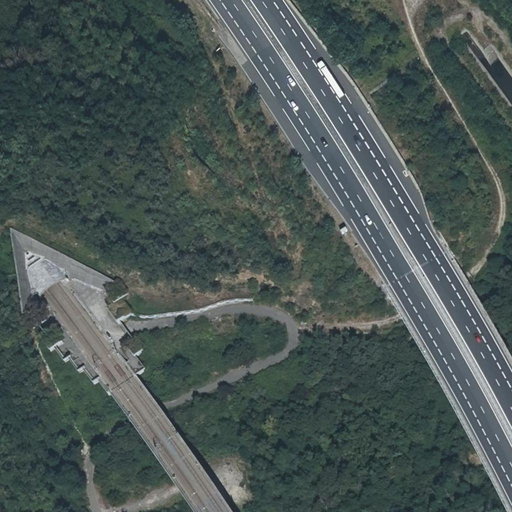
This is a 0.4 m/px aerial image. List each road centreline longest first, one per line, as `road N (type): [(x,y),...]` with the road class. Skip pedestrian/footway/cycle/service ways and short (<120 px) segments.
road 1 (motorway): [(224,0),(330,160),(511,471)]
road 2 (track): [(295,334),(400,316),(470,275),(503,222),(503,194),(489,163),(423,53),(402,0)]
road 3 (motorway): [(511,397),(268,0)]
road 4 (track): [(262,501),(225,470),(104,511)]
road 5 (track): [(472,463),(427,472),(362,511)]
